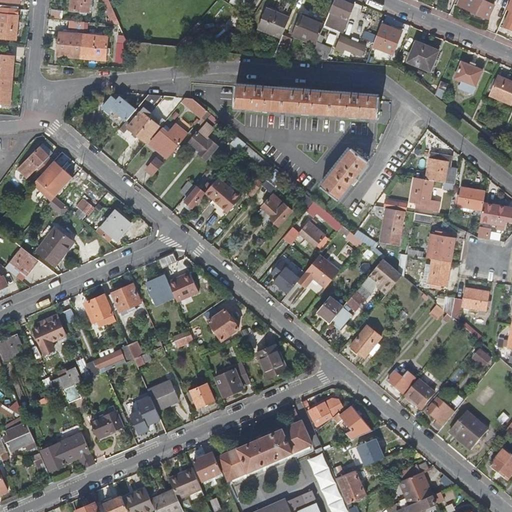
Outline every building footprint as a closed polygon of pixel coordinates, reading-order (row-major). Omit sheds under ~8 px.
[(89,0),(70,0),(69,11),(88,13),(89,0)] [(354,6),(339,0),(336,0),(325,25),(343,33),(354,6)] [(456,0),(455,5),(487,19),(494,4),(483,0),(456,0)] [(0,39),(15,41),(18,9),(0,7),(0,39)] [(284,33),(291,18),(268,8),(259,28),(282,38),(284,33)] [(52,10),(51,18),(62,19),(62,11),(52,10)] [(317,43),(324,26),(298,15),(291,32),(317,43)] [(400,34),(382,26),(376,38),(374,44),(372,48),(391,56),(400,34)] [(57,57),(82,59),(84,35),(59,33),(57,57)] [(282,38),(274,56),(283,57),(291,37),(284,33),(282,38)] [(374,44),(376,38),(364,33),(361,39),(374,44)] [(84,35),(82,59),(106,61),(108,37),(84,35)] [(228,53),(236,40),(230,36),(225,43),(219,52),(228,53)] [(360,57),(364,47),(340,37),(336,47),(344,51),(360,57)] [(203,41),(184,40),(183,41),(176,49),(202,51),(203,41)] [(303,56),(310,59),(311,55),(316,44),(310,41),(303,56)] [(437,51),(416,42),(407,61),(429,71),(437,51)] [(311,55),(323,60),(328,47),(317,43),(316,44),(311,55)] [(114,62),(125,63),(126,47),(116,46),(114,62)] [(344,51),(336,47),(333,53),(342,56),(344,51)] [(0,79),(12,81),(14,57),(2,56),(0,56),(0,79)] [(458,89),(464,92),(467,85),(474,88),(481,72),(474,68),(468,65),(461,62),(454,80),(461,83),(458,89)] [(511,102),(511,83),(499,78),(497,83),(494,81),(490,91),(493,92),(491,97),(511,106),(511,102)] [(12,81),(0,79),(0,105),(10,106),(12,81)] [(441,98),(444,85),(440,84),(436,97),(441,98)] [(467,85),(464,92),(471,95),(474,88),(467,85)] [(379,120),(380,98),(237,89),(236,110),(379,120)] [(127,123),(136,112),(120,98),(116,102),(111,97),(102,107),(112,117),(116,113),(127,123)] [(160,98),(149,97),(136,112),(127,123),(119,131),(123,135),(128,129),(145,143),(159,128),(156,125),(147,118),(150,114),(148,112),(160,98)] [(197,104),(194,101),(188,107),(191,110),(197,104)] [(197,104),(191,110),(202,120),(208,113),(197,104)] [(212,116),(208,113),(202,120),(198,125),(201,128),(212,116)] [(156,125),(159,128),(165,122),(161,119),(156,125)] [(214,130),(207,124),(190,144),(197,150),(196,152),(207,162),(219,149),(207,139),(214,130)] [(152,144),(170,158),(189,136),(177,126),(169,135),(163,131),(152,144)] [(237,137),(229,147),(238,155),(242,151),(247,145),(237,137)] [(511,151),(501,142),(498,148),(511,158),(511,151)] [(150,146),(167,161),(170,158),(152,144),(150,146)] [(43,145),(41,147),(51,157),(53,154),(43,145)] [(275,169),(247,145),(242,151),(271,175),(275,169)] [(51,157),(41,147),(19,169),(28,179),(51,157)] [(354,179),(367,163),(351,150),(327,179),(343,192),(350,184),(354,179)] [(429,151),(428,161),(447,163),(447,169),(448,169),(450,155),(429,151)] [(146,170),(154,176),(163,166),(155,160),(146,170)] [(428,161),(426,179),(441,181),(452,183),(455,169),(448,169),(447,169),(447,163),(428,161)] [(73,179),(55,162),(37,182),(56,199),(73,179)] [(271,175),(267,180),(262,185),(261,186),(269,192),(283,176),(275,169),(271,175)] [(240,200),(218,179),(212,187),(206,194),(204,196),(227,215),(240,200)] [(248,203),(253,197),(261,186),(262,185),(256,179),(246,191),(241,196),(248,203)] [(343,192),(327,179),(322,185),(338,199),(343,192)] [(431,201),(433,181),(414,179),(412,203),(420,204),(419,208),(440,210),(440,202),(431,201)] [(452,183),(441,181),(440,188),(451,190),(452,183)] [(56,199),(37,182),(32,187),(51,204),(56,199)] [(181,195),(185,198),(192,191),(194,188),(189,184),(181,195)] [(202,190),(206,194),(212,187),(207,184),(202,190)] [(24,192),(20,189),(15,194),(19,198),(24,192)] [(483,205),(485,193),(461,189),(458,208),(482,212),(483,205)] [(185,198),(179,206),(189,214),(194,208),(201,200),(202,199),(192,191),(185,198)] [(311,207),(314,203),(303,193),(298,199),(301,202),(298,206),(307,212),(311,207)] [(283,203),(273,194),(260,208),(270,218),(268,219),(278,228),(293,212),(283,203)] [(382,197),(381,206),(385,207),(400,209),(404,210),(405,201),(382,197)] [(68,209),(56,199),(51,204),(49,206),(62,216),(68,209)] [(85,200),(77,208),(80,211),(79,213),(84,217),(92,207),(85,200)] [(201,200),(194,208),(210,223),(218,214),(201,200)] [(335,226),(337,222),(314,203),(311,207),(307,212),(306,213),(312,217),(317,212),(335,226)] [(507,209),(483,205),(482,212),(480,222),(497,226),(497,230),(504,231),(507,209)] [(400,209),(385,207),(382,244),(399,246),(404,210),(400,209)] [(430,214),(412,211),(411,221),(430,223),(430,214)] [(131,226),(115,212),(97,232),(107,241),(110,237),(116,243),(131,226)] [(374,241),(356,225),(350,232),(350,233),(363,244),(368,248),(370,249),(375,254),(380,248),(374,242),(374,241)] [(323,239),(306,226),(297,237),(314,251),(317,246),(323,239)] [(479,226),(477,238),(489,240),(491,229),(479,226)] [(350,232),(344,228),(341,231),(330,245),(335,249),(345,237),(346,238),(350,233),(350,232)] [(74,243),(56,229),(38,252),(56,267),(74,243)] [(438,231),(433,258),(452,262),(456,238),(447,236),(447,233),(438,231)] [(320,248),(326,241),(323,239),(317,246),(320,248)] [(406,253),(406,254),(420,256),(421,250),(410,248),(410,246),(407,246),(406,253)] [(37,261),(22,249),(10,265),(26,277),(37,261)] [(370,249),(363,256),(369,261),(375,254),(370,249)] [(406,254),(406,253),(398,252),(395,270),(402,277),(406,254)] [(163,269),(177,262),(174,255),(160,261),(163,269)] [(321,256),(298,283),(305,290),(313,280),(324,289),(340,271),(321,256)] [(452,262),(433,258),(429,283),(448,286),(452,262)] [(274,283),(288,295),(298,283),(301,280),(287,268),(289,266),(282,261),(271,275),(277,279),(274,283)] [(401,279),(381,263),(371,275),(381,283),(391,291),(401,279)] [(21,282),(26,277),(10,265),(6,270),(21,282)] [(191,274),(169,283),(178,303),(199,294),(191,274)] [(174,299),(164,277),(146,285),(156,307),(174,299)] [(391,291),(381,283),(377,289),(386,297),(391,291)] [(133,286),(107,298),(115,315),(127,310),(134,307),(141,304),(133,286)] [(373,294),(363,286),(347,305),(356,313),(373,294)] [(454,301),(451,318),(461,319),(463,309),(486,313),(489,295),(466,291),(464,303),(454,301)] [(434,303),(443,311),(444,312),(449,316),(451,318),(454,301),(455,297),(435,294),(434,303)] [(117,321),(115,315),(114,316),(105,296),(89,303),(98,321),(107,318),(109,323),(110,324),(117,321)] [(316,313),(330,324),(344,307),(330,296),(316,313)] [(81,322),(88,319),(83,307),(76,310),(81,322)] [(237,328),(224,310),(208,321),(220,340),(237,328)] [(342,310),(331,324),(339,331),(350,317),(342,310)] [(63,314),(69,327),(76,323),(71,311),(63,314)] [(408,316),(403,312),(398,318),(403,321),(408,316)] [(449,316),(444,312),(440,318),(444,321),(449,316)] [(57,317),(47,322),(49,325),(40,329),(33,332),(43,355),(53,351),(51,345),(66,338),(57,317)] [(107,318),(98,321),(100,327),(109,323),(107,318)] [(190,331),(196,328),(193,321),(188,326),(190,331)] [(465,325),(463,327),(480,341),(482,338),(465,325)] [(383,338),(369,326),(352,346),(366,358),(369,353),(374,357),(382,347),(378,343),(383,338)] [(191,335),(193,339),(201,335),(197,327),(196,328),(190,331),(191,335)] [(191,335),(190,331),(172,338),(174,343),(191,335)] [(193,339),(191,335),(174,343),(177,349),(195,342),(193,339)] [(20,345),(16,336),(0,343),(0,349),(5,363),(18,357),(15,348),(20,345)] [(506,339),(496,338),(494,345),(504,346),(505,346),(506,339)] [(129,347),(135,360),(143,357),(137,343),(129,347)] [(285,372),(273,346),(255,355),(267,380),(285,372)] [(130,362),(135,360),(129,347),(125,349),(130,362)] [(137,367),(166,354),(163,348),(159,350),(143,357),(135,360),(137,367)] [(493,359),(481,349),(473,359),(485,369),(493,359)] [(91,379),(106,373),(125,365),(120,353),(109,358),(107,352),(99,355),(102,360),(86,367),(89,373),(91,379)] [(83,359),(77,362),(82,373),(88,371),(83,359)] [(109,379),(137,367),(135,360),(130,362),(125,365),(106,373),(109,379)] [(243,388),(251,384),(242,364),(234,368),(235,371),(216,380),(225,399),(244,390),(243,388)] [(58,374),(61,381),(78,373),(76,369),(67,373),(66,371),(58,374)] [(388,383),(405,397),(417,381),(404,371),(400,377),(395,374),(388,383)] [(80,377),(78,373),(61,381),(50,386),(47,388),(50,396),(82,381),(80,377)] [(82,383),(91,379),(89,373),(80,377),(82,381),(82,383)] [(408,399),(421,410),(422,410),(437,392),(420,379),(405,396),(408,399)] [(149,393),(155,407),(157,411),(180,401),(171,383),(149,393)] [(215,402),(207,385),(192,392),(187,395),(191,405),(196,404),(199,409),(215,402)] [(66,398),(69,404),(81,399),(75,386),(63,392),(66,398)] [(43,401),(40,402),(42,408),(66,398),(63,392),(49,398),(48,398),(43,401)] [(127,407),(132,418),(140,436),(150,432),(149,429),(161,423),(150,398),(127,407)] [(332,400),(325,403),(309,411),(317,427),(332,418),(340,414),(337,404),(332,400)] [(435,404),(428,413),(437,421),(433,425),(438,430),(452,412),(442,403),(439,407),(435,404)] [(21,418),(1,406),(0,407),(0,413),(13,422),(5,427),(7,430),(24,420),(21,418)] [(358,438),(371,432),(372,431),(352,409),(343,417),(341,413),(340,414),(332,420),(336,426),(343,420),(353,431),(358,438)] [(118,416),(117,413),(92,423),(99,440),(124,429),(122,425),(118,416)] [(281,416),(285,425),(292,422),(288,413),(281,416)] [(123,414),(118,416),(122,425),(127,423),(123,414)] [(488,432),(467,415),(451,434),(471,451),(480,441),(482,443),(487,437),(485,435),(488,432)] [(45,416),(34,420),(38,428),(48,424),(45,416)] [(313,445),(303,422),(219,458),(229,482),(313,445)] [(11,454),(35,443),(27,426),(8,435),(9,438),(4,440),(11,454)] [(503,442),(511,432),(508,430),(500,439),(503,442)] [(346,435),(351,441),(358,438),(353,431),(346,435)] [(84,471),(96,466),(83,436),(71,442),(84,471)] [(376,441),(357,449),(365,468),(384,460),(376,441)] [(0,456),(2,462),(3,463),(9,460),(1,443),(0,443),(0,456)] [(61,457),(64,455),(60,446),(53,449),(52,446),(47,448),(48,451),(43,454),(51,473),(65,467),(61,457)] [(511,476),(511,457),(504,451),(490,468),(507,482),(511,476)] [(342,494),(336,480),(331,468),(324,452),(317,455),(298,463),(317,505),(342,494)] [(222,472),(213,453),(194,460),(203,481),(222,472)] [(33,458),(35,464),(42,461),(40,455),(33,458)] [(66,455),(64,455),(61,457),(65,467),(70,465),(66,455)] [(53,484),(49,475),(42,461),(35,464),(33,465),(44,489),(53,484)] [(426,463),(418,467),(421,474),(430,470),(426,463)] [(403,482),(421,474),(418,467),(417,466),(400,474),(401,476),(403,482)] [(179,500),(202,490),(193,469),(183,474),(184,475),(171,482),(173,488),(175,491),(179,500)] [(363,486),(357,471),(338,480),(349,506),(366,499),(361,487),(363,486)] [(410,506),(432,497),(433,496),(430,489),(428,490),(421,474),(403,482),(400,484),(407,499),(410,506)] [(450,489),(456,486),(444,477),(441,481),(450,489)] [(150,511),(155,510),(151,501),(147,490),(123,500),(127,511),(150,511)] [(179,511),(183,511),(179,500),(175,491),(167,494),(151,501),(155,510),(156,511),(179,511)] [(446,502),(442,492),(433,496),(432,497),(436,505),(446,502)] [(342,494),(317,505),(319,511),(349,511),(347,507),(342,494)] [(303,496),(287,503),(290,511),(298,511),(297,509),(307,504),(303,496)] [(422,511),(436,506),(436,505),(432,497),(410,506),(400,510),(396,511),(422,511)] [(127,511),(123,500),(122,498),(105,505),(107,511),(127,511)] [(398,505),(400,510),(410,506),(407,499),(400,502),(400,504),(398,505)] [(77,511),(99,511),(95,502),(76,510),(77,511)] [(290,511),(287,503),(263,511),(290,511)]
